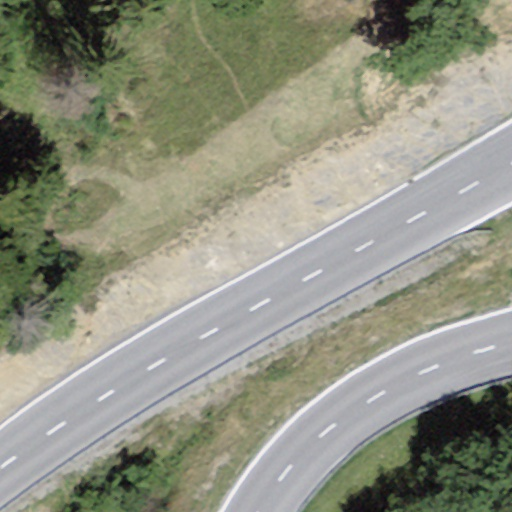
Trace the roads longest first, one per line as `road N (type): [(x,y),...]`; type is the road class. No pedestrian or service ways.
road 1 (tertiary): [(0,470),(158,362),(376,262),(511,174)]
road 2 (tertiary): [(511,344),(472,355),(341,432),(259,511)]
